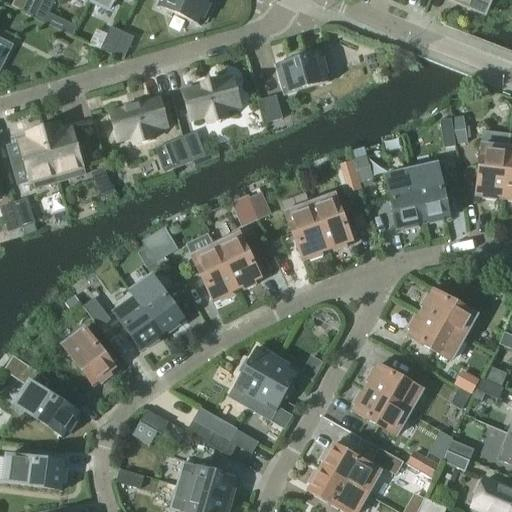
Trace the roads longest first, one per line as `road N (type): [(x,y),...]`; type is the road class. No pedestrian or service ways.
road 1 (residential): [(107,511),(106,433),(146,391),(279,312),(375,272)]
road 2 (residential): [(297,0),(284,22),(0,108)]
road 3 (residential): [(266,511),(373,310),(375,272)]
road 4 (residential): [(318,0),(511,77)]
road 5 (residential): [(375,272),(476,249),(511,252)]
